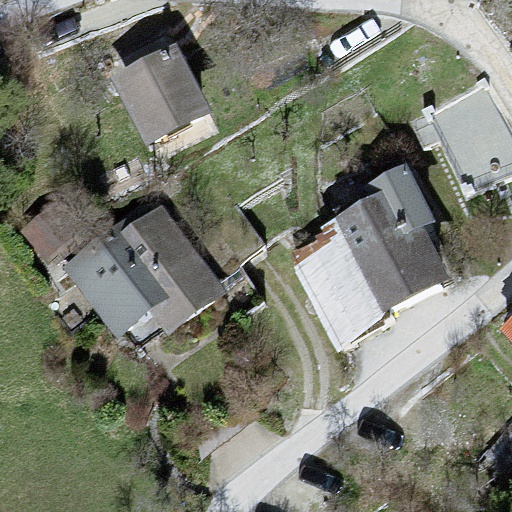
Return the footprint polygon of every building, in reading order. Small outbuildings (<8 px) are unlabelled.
[(99,93),(131,161),(194,131),(162,63),(99,93)] [(417,152),(456,229),(511,200),(511,191),(477,122),(417,152)] [(80,291),(129,359),(242,277),(193,209),(80,291)] [(282,277),(327,372),(431,322),(386,228),(282,277)] [(511,333),(492,349),(511,373),(511,333)]
